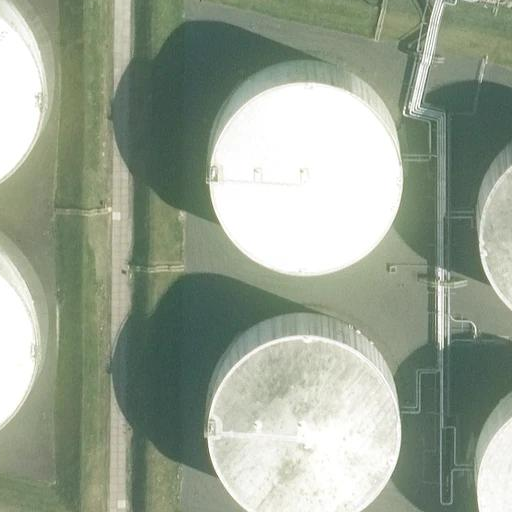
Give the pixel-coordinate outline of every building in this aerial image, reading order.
[(42,64),(41,59),(40,54),(39,49),(37,44),(35,39),(33,35),(31,30),(27,24),(23,17),(20,13),(17,9),(13,6),(10,2),(7,0),(0,0),(0,159),(1,159),(5,156),(9,153),(12,149),(16,146),(21,140),(22,138),(25,134),(28,129),(31,125),(33,120),(35,116),(38,109),(39,104),(40,99),(41,94),(42,89),(42,84),(43,79),(43,74),(42,69),(42,64)] [(399,151),(399,146),(398,142),(397,137),(396,132),(395,127),(394,125),(393,120),(391,116),(389,111),(386,107),(384,103),(381,99),(378,95),(375,91),(371,87),(366,82),(362,79),(358,76),(352,72),(347,70),(345,69),(341,67),(336,65),(329,63),(324,62),(317,60),(312,60),(307,59),(302,59),(297,59),(292,60),(287,61),(283,62),(278,63),(271,65),(266,67),(262,69),(257,71),(253,74),(247,78),(243,81),(239,84),(236,87),(232,91),(227,97),(225,101),(222,105),(221,107),(218,111),(216,116),(214,120),(213,125),(211,130),(210,134),(209,137),(209,142),(208,147),(208,152),(208,157),(208,161),(208,166),(209,171),(210,176),(211,181),(213,186),(214,190),(216,195),(218,199),(221,204),(223,208),(226,212),(231,218),(234,221),(238,225),(241,228),(245,231),(249,234),(253,237),(258,239),(262,241),(264,242),(271,245),(276,247),(280,248),(285,249),(290,250),(295,251),(300,251),(305,251),(310,251),(312,251),(320,250),(324,249),(329,247),(336,245),(341,243),(348,240),(352,238),(356,235),(362,231),(366,228),(370,224),(373,221),(376,217),(380,213),(382,209),(385,205),(388,201),(390,197),(392,192),(394,187),(395,183),(396,178),(398,173),(398,168),(399,166),(399,161),(399,156),(399,151)] [(511,139),(511,140),(506,144),(503,148),(499,151),(498,153),(496,155),(493,159),(491,163),(487,170),(485,174),(483,178),(481,183),(479,188),(479,190),(478,195),(477,197),(476,202),(476,207),(476,210),(476,215),(476,220),(476,224),(477,229),(477,232),(478,237),(479,241),(481,246),(483,253),(485,255),(487,260),(489,264),(490,266),(493,270),(496,274),(499,278),(504,283),(508,287),(511,290),(511,139)] [(0,405),(1,404),(5,401),(9,397),(12,393),(17,387),(20,383),(22,379),(25,374),(27,370),(29,365),(31,360),(32,355),(33,350),(34,345),(35,340),(36,335),(36,330),(36,323),(35,318),(35,313),(34,308),(33,303),(31,298),(30,293),(28,288),(27,286),(25,281),(22,277),(20,272),(17,268),(15,266),(10,260),(7,257),(3,253),(0,250),(0,405)] [(205,409),(206,414),(206,421),(207,428),(209,433),(210,438),(212,443),(213,447),(214,449),(217,454),(219,458),(222,462),(225,466),(228,470),(231,474),(234,478),(238,481),(244,486),(248,488),(252,491),(256,494),(261,496),(265,498),(270,500),(275,501),(279,502),(284,503),(289,504),(294,505),(299,505),(306,505),(311,505),(316,504),(321,503),(326,502),(331,501),(335,499),(342,496),(347,494),(351,492),(355,489),(359,486),(363,483),(367,480),(369,478),(372,475),(376,471),(379,467),(381,463),(384,459),(388,452),(390,448),(392,443),(393,439),(395,434),(396,429),(397,427),(397,422),(398,417),(398,412),(398,407),(398,404),(398,400),(397,395),(396,390),(395,385),(394,380),(392,375),(391,371),(389,366),(386,362),(384,358),(381,354),(378,350),(375,346),(372,342),(368,339),(364,335),(361,332),(357,329),(352,326),(348,324),(344,322),(339,320),(335,318),(328,316),(323,314),(318,314),(313,313),(308,312),(303,312),(298,312),(293,313),(288,313),(283,314),(279,315),(271,317),(267,319),(262,321),(258,323),(253,325),(249,328),(245,331),(241,334),(237,337),(234,340),(230,344),(227,348),(224,351),(221,356),(219,360),(216,364),(214,369),(212,373),(210,378),(209,382),(208,385),(207,390),(206,395),(206,399),(206,404),(205,409)] [(511,511),(511,390),(511,391),(506,396),(500,401),(497,405),(494,409),(489,415),(486,421),(483,425),(480,432),(479,437),(478,439),(477,444),(475,449),(475,451),(474,456),(474,461),(474,466),(474,471),(474,473),(474,478),(475,483),(475,486),(476,490),(478,495),(479,500),(480,502),(482,507),(484,511),(511,511)]
